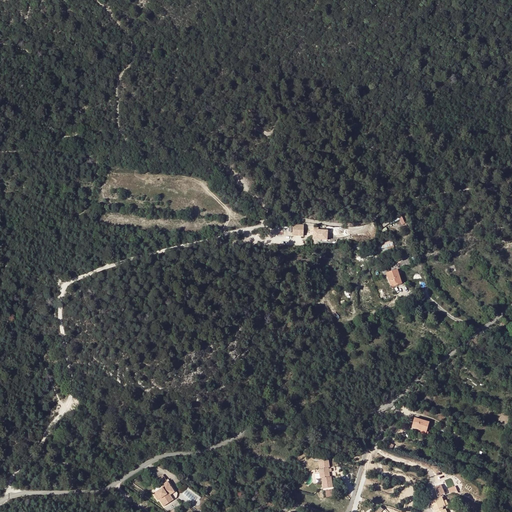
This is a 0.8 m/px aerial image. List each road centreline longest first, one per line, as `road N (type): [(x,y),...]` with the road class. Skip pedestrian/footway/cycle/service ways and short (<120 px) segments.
road 1 (track): [(10,496),(15,473),(70,402),(59,317),(66,285),(256,227),(266,217)]
road 2 (residential): [(372,410),(315,429),(252,429),(214,447),(158,457),(97,490),(0,502)]
road 3 (track): [(266,217),(252,192),(209,157),(118,130),(116,87),(131,46),(94,0)]
road 4 (track): [(266,217),(352,225),(418,197),(471,189),(511,206)]
road 5 (residential): [(511,305),(372,410)]
